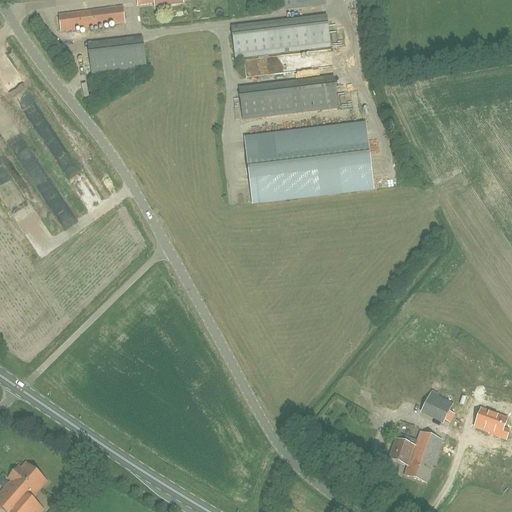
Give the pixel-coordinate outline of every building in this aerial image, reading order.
[(60,32),(124,25),(122,8),(58,16),(60,32)] [(327,23),(232,34),(235,59),(330,48),(327,23)] [(143,44),(89,51),(92,76),(146,69),(143,44)] [(334,84),(239,95),(242,121),(337,110),(334,84)] [(372,190),(365,127),(245,140),(252,204),(372,190)] [(60,192),(46,200),(55,214),(68,206),(60,192)] [(404,396),(418,401),(430,363),(402,353),(385,404),(400,409),(404,396)] [(450,424),(455,415),(450,412),(454,405),(431,394),(420,415),(443,427),(445,422),(450,424)] [(505,442),(508,434),(503,432),(507,422),(480,412),(474,430),(495,437),(495,438),(505,442)] [(424,484),(440,442),(418,434),(413,447),(394,440),(387,460),(406,467),(402,476),(424,484)] [(8,479),(11,482),(0,494),(0,509),(3,511),(42,511),(43,511),(32,501),(47,483),(26,464),(21,471),(18,468),(8,479)]
